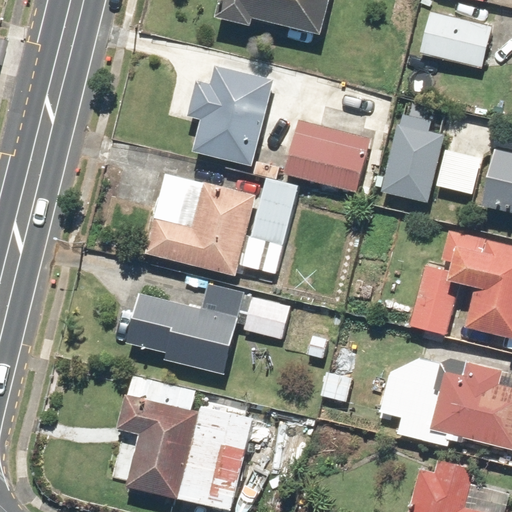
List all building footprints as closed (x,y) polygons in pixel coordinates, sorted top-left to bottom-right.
[(222,0),(217,22),(255,31),(257,20),(326,37),(334,0),(222,0)] [(422,56),(485,72),(496,27),(434,11),(422,56)] [(188,120),(203,124),(195,156),(255,171),(278,82),(217,67),(213,85),(198,81),(188,120)] [(375,141),(363,138),(369,116),(326,105),(320,126),(301,121),(286,176),(360,196),(375,141)] [(491,125),(455,116),(449,142),(485,150),(491,125)] [(511,156),(498,153),(486,210),(511,215),(511,156)] [(239,280),(257,197),(167,177),(149,260),(239,280)] [(278,276),(301,187),(267,178),(245,267),(278,276)] [(454,284),(480,291),(469,330),(511,340),(511,248),(452,232),(443,267),(458,271),(454,284)] [(450,288),(453,275),(430,269),(414,327),(448,337),(461,291),(450,288)] [(202,309),(142,295),(130,347),(167,356),(165,363),(229,378),(240,331),(283,342),(292,303),(208,283),(202,309)] [(511,372),(452,358),(450,367),(417,359),(412,379),(393,375),(383,414),(424,424),(422,433),(467,444),(468,439),(511,449),(511,372)] [(200,391),(132,376),(120,431),(140,436),(128,489),(227,511),(235,511),(257,420),(197,406),(200,391)] [(508,511),(511,499),(511,496),(474,487),(477,475),(441,466),(438,479),(422,475),(415,504),(412,511),(508,511)]
